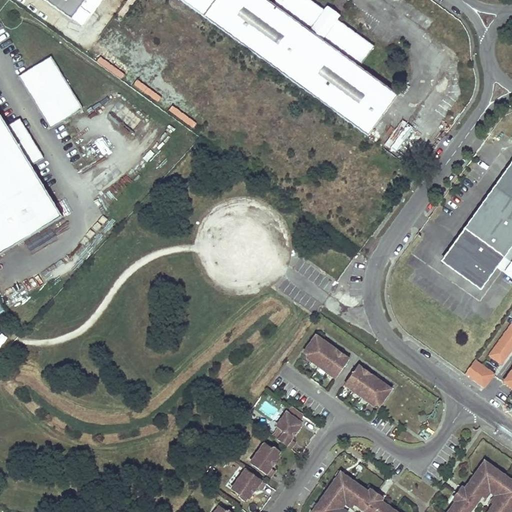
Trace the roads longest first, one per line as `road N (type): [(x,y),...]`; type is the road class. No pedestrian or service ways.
road 1 (unclassified): [(484,109),(380,252),(370,289),(374,314),(395,346),(469,397)]
road 2 (residential): [(469,397),(437,442),(417,455),(345,416),(279,511)]
